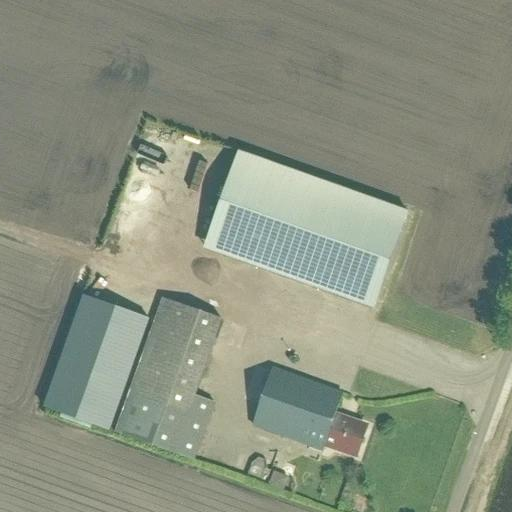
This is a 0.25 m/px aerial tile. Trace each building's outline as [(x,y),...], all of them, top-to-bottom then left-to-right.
[(374,308),(407,214),(261,163),(228,257),(374,308)] [(111,432),(149,320),(84,297),(45,409),(111,432)] [(195,461),(215,403),(198,397),(224,321),(163,300),(117,434),(195,461)] [(357,456),(367,428),(335,417),(343,395),(273,369),(253,425),(323,451),(325,444),(357,456)] [(332,453),(328,465),(359,477),(363,465),(332,453)]
